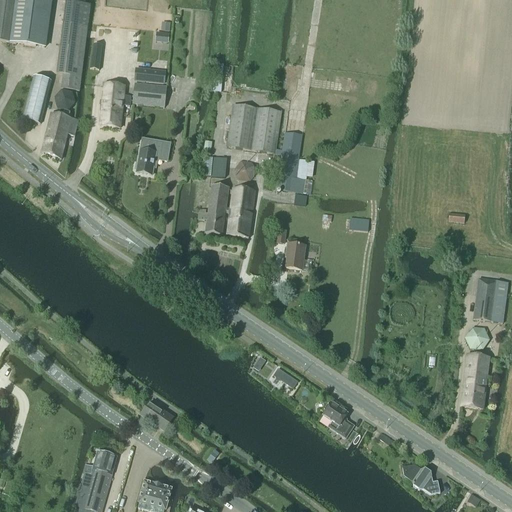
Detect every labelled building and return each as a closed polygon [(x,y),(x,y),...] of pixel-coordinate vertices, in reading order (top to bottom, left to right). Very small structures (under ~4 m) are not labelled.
[(0,0),(0,43),(44,49),(51,0),(0,0)] [(63,26),(56,75),(63,76),(61,90),(79,93),(86,38),(87,31),(87,29),(90,7),(89,7),(65,4),(63,26)] [(99,72),(102,48),(92,47),(89,71),(99,72)] [(221,94),(223,67),(216,66),(213,93),(221,94)] [(135,70),(134,83),(164,87),(166,73),(135,70)] [(40,126),(51,83),(34,78),(22,121),(40,126)] [(129,108),(130,98),(124,98),(124,89),(104,86),(99,128),(120,130),(123,107),(129,108)] [(164,109),(166,89),(150,88),(134,86),(132,106),(164,109)] [(68,114),(75,106),(72,95),(61,93),(54,101),(57,111),(68,114)] [(282,152),(275,151),(281,114),(233,108),(227,149),(275,156),(281,157),(276,192),(310,197),(312,183),(305,182),(308,162),(299,161),(302,137),(284,135),(282,152)] [(75,138),(78,123),(51,116),(41,155),(62,161),(69,136),(75,138)] [(160,159),(163,144),(142,141),(138,165),(136,165),(135,171),(137,172),(136,174),(151,177),(153,169),(154,169),(155,162),(154,162),(155,158),(160,159)] [(205,143),(203,152),(210,153),(212,144),(205,143)] [(225,180),(226,161),(203,159),(202,178),(225,180)] [(250,183),(256,175),(252,164),(241,162),(234,171),(238,182),(250,183)] [(229,210),(226,209),(229,189),(211,187),(208,215),(199,214),(198,221),(206,223),(205,235),(222,238),(226,212),(229,212),(226,238),(249,241),(255,193),(232,190),(229,210)] [(305,208),(307,198),(295,197),(294,207),(305,208)] [(464,225),(465,217),(448,215),(448,223),(464,225)] [(350,220),(349,232),(367,234),(369,222),(350,220)] [(284,246),(286,233),(279,232),(277,245),(284,246)] [(301,272),(305,248),(288,246),(286,255),(288,256),(286,269),(301,272)] [(502,325),(508,285),(493,283),(478,281),(472,321),(502,325)] [(304,305),(299,308),(302,315),(308,311),(304,305)] [(482,353),(489,342),(484,331),(471,330),(464,340),(469,351),(482,353)] [(483,411),(484,401),(489,359),(467,357),(461,408),(483,411)] [(273,377),(293,390),(297,384),(278,371),(273,377)] [(164,433),(173,420),(149,404),(140,417),(148,422),(149,421),(165,431),(164,433)] [(346,424),(344,423),(344,421),(347,416),(331,405),(322,418),(332,424),(328,429),(345,440),(353,428),(346,423),(346,424)] [(381,435),(376,441),(378,442),(379,441),(385,445),(388,440),(381,435)] [(84,475),(74,508),(87,511),(101,511),(117,459),(97,453),(93,469),(85,466),(83,475),(84,475)] [(212,454),(207,461),(212,465),(217,458),(212,454)] [(414,467),(402,470),(404,479),(412,484),(413,488),(419,492),(423,491),(431,497),(440,495),(437,483),(432,484),(430,475),(424,471),(420,472),(414,467)] [(165,511),(168,500),(171,491),(171,490),(170,490),(163,488),(145,483),(144,483),(143,484),(144,484),(138,503),(138,504),(139,504),(138,510),(146,511),(163,511),(164,511),(165,511),(166,511),(165,511)]
